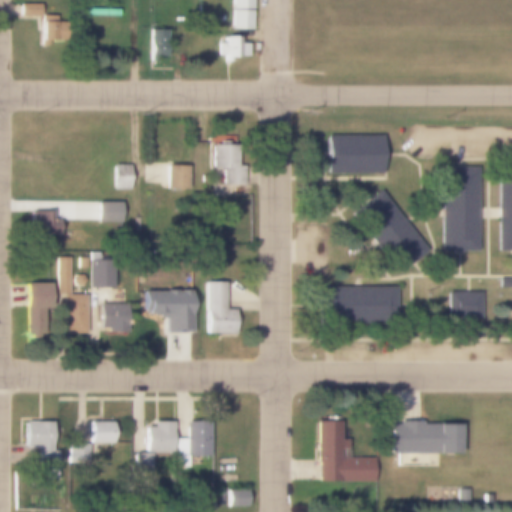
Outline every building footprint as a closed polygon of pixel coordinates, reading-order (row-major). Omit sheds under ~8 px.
[(230,0),(250,0),(250,29),(230,29),(230,0)] [(18,4),(37,4),(37,17),(18,17),(18,4)] [(39,16),(53,16),(53,22),(63,22),(63,40),(39,40),(39,16)] [(148,30),(164,30),(164,57),(148,57),(148,30)] [(222,43),(222,36),(235,36),(235,43),(246,43),(246,58),(229,58),(229,62),(222,62),(222,56),(216,56),(216,43),(222,43)] [(324,173),(323,140),(378,139),(379,172),(324,173)] [(169,147),(169,142),(153,142),(153,162),(188,162),(188,147),(169,147)] [(208,145),(242,145),(242,186),(221,186),(221,168),(208,168),(208,145)] [(110,164),(127,164),(127,189),(110,189),(110,164)] [(164,165),(185,165),(185,189),(164,189),(164,165)] [(473,166),(474,251),(438,251),(438,166),(473,166)] [(511,166),(511,250),(496,251),(495,166),(511,166)] [(377,190),(424,251),(392,276),(345,215),(377,190)] [(94,202),(118,202),(118,226),(94,226),(94,202)] [(49,211),(49,220),(54,220),(54,236),(24,236),(24,211),(49,211)] [(53,258),(67,258),(67,295),(84,295),(84,334),(59,334),(59,295),(53,295),(53,258)] [(86,260),(111,260),(111,288),(86,288),(86,260)] [(73,275),(79,275),(82,279),(79,284),(73,284),(70,279),(73,275)] [(496,279),(506,279),(506,288),(496,288),(496,279)] [(202,282),(222,282),(222,310),(231,310),(231,333),(202,333),(202,282)] [(44,284),(44,300),(40,300),(40,338),(21,338),(21,284),(44,284)] [(317,287),(393,287),(393,322),(317,322),(317,287)] [(187,332),(159,332),(159,316),(139,316),(139,288),(187,288),(187,332)] [(445,290),(476,291),(476,317),(444,317),(445,290)] [(96,303),(126,303),(126,333),(105,333),(105,329),(96,329),(96,303)] [(109,419),(109,440),(87,441),(87,420),(109,419)] [(22,420),(51,420),(52,450),(57,450),(57,467),(22,467),(22,420)] [(454,425),(419,424),(419,420),(396,420),(396,424),(387,424),(387,453),(454,454),(454,425)] [(183,421),(206,421),(206,456),(183,456),(183,421)] [(313,421),(338,421),(338,459),(371,459),(372,482),(314,483),(313,421)] [(151,422),(151,428),(141,428),(141,453),(131,453),(131,472),(153,472),(153,453),(170,453),(170,422),(151,422)] [(66,443),(87,443),(87,464),(66,464),(66,443)] [(223,490),(244,490),(244,507),(223,507),(223,490)]
